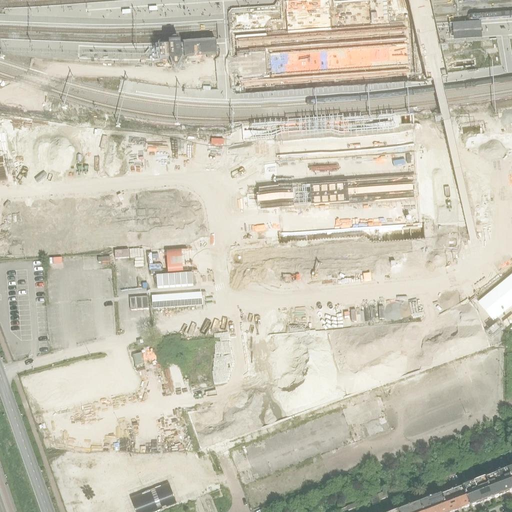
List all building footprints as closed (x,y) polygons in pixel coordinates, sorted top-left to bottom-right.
[(218,0),(220,10),(247,8),(246,0),(218,0)] [(387,0),(389,23),(381,24),(328,27),(325,0),(289,0),(292,37),(236,41),(236,45),(237,52),(271,49),(274,81),(239,83),(240,88),(241,97),(274,95),(276,126),(242,128),(243,133),(243,140),(277,138),(278,162),(281,195),(247,197),(247,199),(248,206),(248,208),(281,206),(283,237),(284,247),(365,241),(374,241),(420,238),(419,228),(397,229),(395,198),(394,196),(394,189),(394,187),(416,185),(414,153),(412,129),(405,22),(403,0),(387,0)] [(246,0),(247,8),(274,6),(273,0),(246,0)] [(472,67),(454,69),(454,76),(473,75),(472,67)] [(475,108),(457,109),(458,117),(476,115),(475,108)] [(171,173),(171,160),(145,160),(145,173),(171,173)] [(485,197),(483,175),(157,198),(159,219),(485,197)] [(196,250),(167,252),(168,274),(198,272),(196,250)] [(129,259),(128,251),(115,252),(115,259),(129,259)] [(108,267),(108,255),(96,256),(97,267),(108,267)] [(157,277),(158,288),(193,286),(192,275),(157,277)] [(511,306),(511,275),(478,303),(494,322),(511,306)] [(152,297),(153,309),(202,306),(201,294),(152,297)] [(501,472),(497,474),(501,485),(502,485),(503,487),(500,488),(501,490),(503,490),(505,495),(511,492),(511,480),(509,472),(502,475),(501,472)] [(501,485),(497,474),(492,475),(493,478),(486,481),(493,499),(505,495),(503,490),(501,490),(500,488),(503,487),(502,485),(501,485)] [(447,477),(459,511),(470,507),(463,489),(463,488),(457,491),(455,487),(454,488),(449,476),(447,477)] [(448,494),(442,496),(447,511),(456,511),(459,511),(447,477),(445,478),(449,489),(447,490),(448,494)] [(493,499),(486,481),(480,483),(479,480),(474,482),(479,494),(481,493),(482,496),(479,496),(480,499),(482,498),(483,503),(493,499)] [(470,487),(463,489),(470,507),(470,508),(483,503),(482,498),(480,499),(479,496),(482,496),(481,493),(479,494),(474,482),(469,484),(470,487)] [(426,485),(436,511),(447,511),(442,496),(435,499),(434,495),(433,495),(429,484),(426,485)] [(424,511),(436,511),(426,485),(424,486),(428,497),(426,498),(428,502),(421,504),(424,511)] [(131,511),(153,511),(167,507),(159,486),(127,499),(131,511)] [(387,498),(385,492),(377,495),(380,501),(387,498)] [(411,511),(424,511),(421,504),(414,507),(413,503),(412,503),(407,492),(404,493),(411,511)] [(405,510),(400,511),(411,511),(404,493),(403,494),(407,505),(404,506),(405,510)] [(381,503),(380,501),(377,495),(369,498),(373,507),(381,503)]
